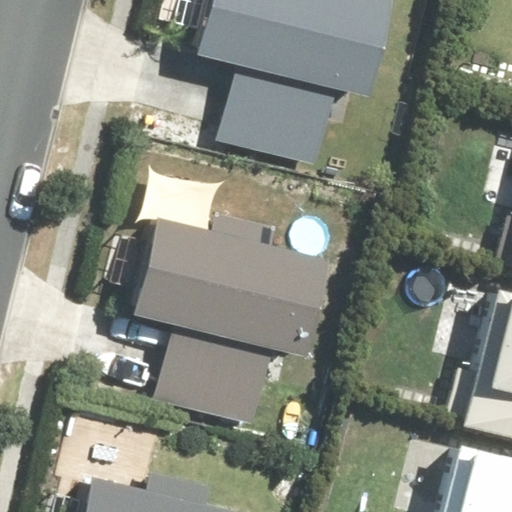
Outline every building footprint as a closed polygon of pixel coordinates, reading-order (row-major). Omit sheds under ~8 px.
[(177,0),(164,58),(212,70),(195,143),(300,167),(317,95),(335,99),(358,0),(177,0)] [(511,161),(487,275),(511,280),(511,161)] [(124,218),(100,318),(147,329),(130,400),(238,426),(255,355),(269,359),(293,260),(253,250),(259,228),(195,212),(190,234),(124,218)] [(511,306),(467,296),(437,423),(511,440),(511,306)] [(511,511),(511,471),(431,454),(418,511),(511,511)] [(152,474),(104,462),(91,511),(277,511),(279,504),(217,489),(219,479),(154,463),(152,474)]
